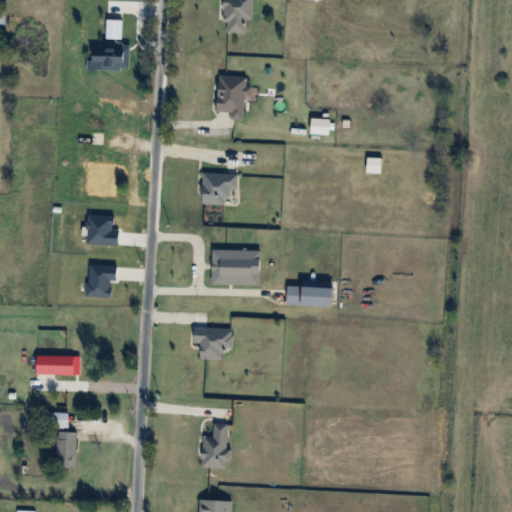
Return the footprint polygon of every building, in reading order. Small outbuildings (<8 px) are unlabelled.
[(226,0),(226,32),(249,32),(249,20),(255,20),(254,0),(226,0)] [(123,20),(107,19),(107,38),(123,38),(123,20)] [(247,119),(248,77),(221,75),(219,111),(232,112),(232,118),(247,119)] [(106,192),(106,151),(88,151),(88,192),(106,192)] [(42,428),(69,428),(69,413),(42,413),(42,428)] [(204,467),(230,468),(231,450),(229,450),(230,423),(215,422),(214,437),(204,436),(204,467)] [(57,468),(77,468),(77,432),(57,432),(57,468)]
